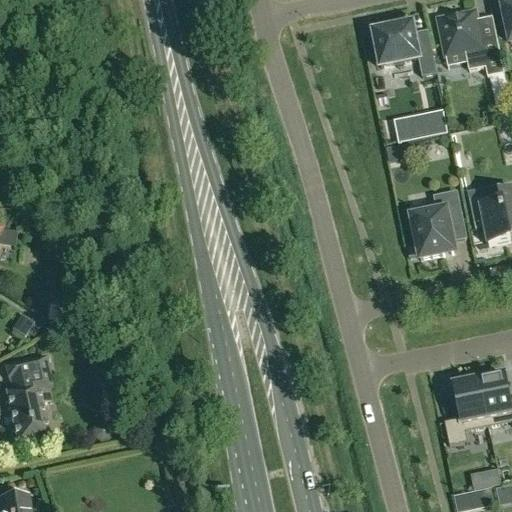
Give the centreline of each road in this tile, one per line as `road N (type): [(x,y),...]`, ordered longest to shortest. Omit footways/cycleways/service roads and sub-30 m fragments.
road 1 (primary): [(307,511),(261,327),(157,3)]
road 2 (primary): [(157,3),(259,511)]
road 3 (residential): [(345,319),(263,23)]
road 4 (residential): [(345,319),(511,283)]
road 5 (residential): [(359,373),(511,342)]
road 6 (residential): [(397,511),(359,373)]
